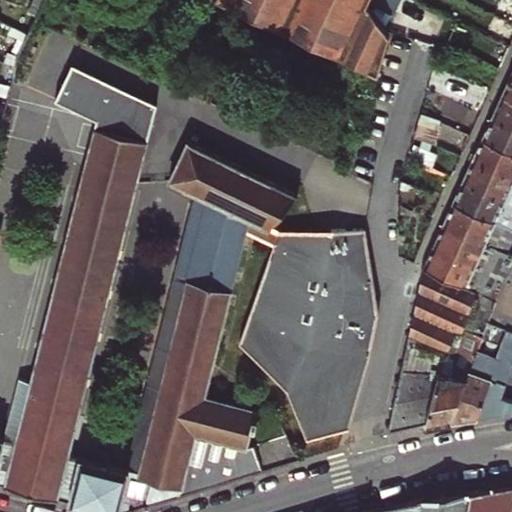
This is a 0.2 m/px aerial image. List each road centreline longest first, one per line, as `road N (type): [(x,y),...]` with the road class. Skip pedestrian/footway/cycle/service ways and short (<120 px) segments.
road 1 (unclassified): [(349,477),(413,260)]
road 2 (residential): [(349,477),(511,447)]
road 3 (residential): [(229,511),(349,477)]
